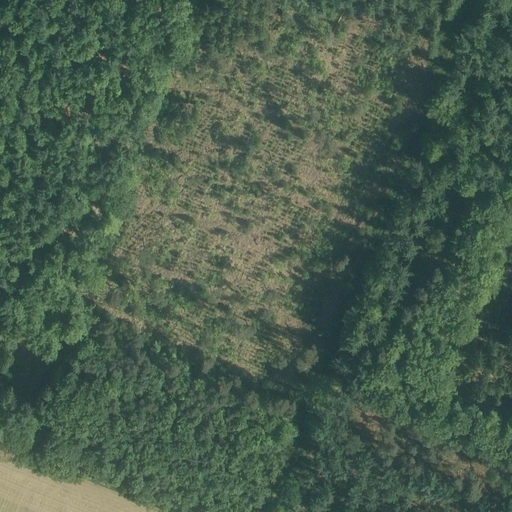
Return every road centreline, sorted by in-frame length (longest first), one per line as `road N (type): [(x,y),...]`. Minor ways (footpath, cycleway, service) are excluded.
road 1 (track): [(464,0),(251,511)]
road 2 (track): [(0,440),(179,511)]
